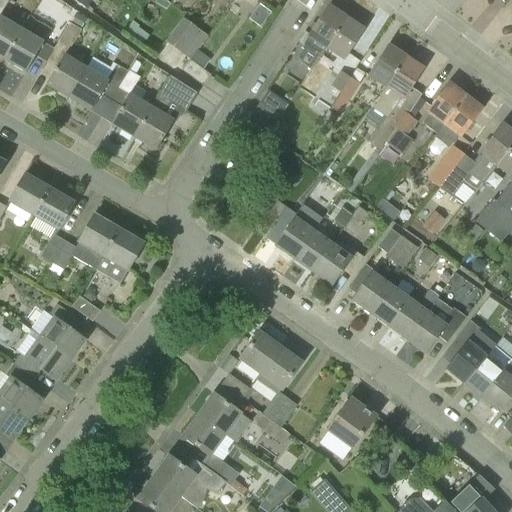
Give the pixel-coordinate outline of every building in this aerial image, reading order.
[(0,0),(0,58),(4,60),(21,30),(0,17),(0,15),(9,0),(0,0)] [(74,0),(87,10),(93,1),(92,0),(74,0)] [(262,1),(252,17),(263,24),(273,7),(262,1)] [(326,48),(327,48),(345,18),(328,7),(301,48),(318,60),(326,48)] [(76,14),(70,24),(80,30),(86,19),(76,14)] [(182,18),(164,42),(189,60),(207,37),(182,18)] [(345,18),(327,48),(345,60),(364,31),(345,18)] [(46,85),(68,99),(86,69),(85,68),(65,56),(81,31),(80,30),(70,24),(69,23),(53,49),(46,62),(56,68),(46,85)] [(36,56),(46,62),(53,49),(21,30),(4,60),(25,73),(36,56)] [(363,118),(364,119),(378,101),(386,87),(405,58),(387,46),(368,75),(385,86),(370,108),(371,108),(363,118)] [(101,95),(111,102),(119,89),(129,72),(137,58),(124,51),(111,72),(90,60),(85,68),(86,69),(68,99),(91,112),(101,95)] [(380,153),(386,145),(407,116),(395,106),(401,97),(404,99),(424,70),(405,58),(386,87),(378,101),(364,119),(378,128),(367,142),(380,153)] [(190,61),(182,71),(203,86),(210,76),(190,61)] [(111,125),(134,138),(151,108),(129,95),(139,78),(129,72),(119,89),(111,102),(121,108),(111,125)] [(327,111),(349,79),(340,72),(318,105),(327,111)] [(159,95),(185,111),(195,94),(169,78),(159,95)] [(349,79),(327,111),(328,111),(336,117),(337,117),(358,84),(349,79)] [(432,137),(433,138),(437,134),(444,125),(466,97),(448,84),(427,112),(429,114),(421,124),(435,134),(432,137)] [(437,134),(433,138),(447,149),(457,135),(461,138),(483,110),(466,97),(444,125),(437,134)] [(280,117),(259,103),(246,122),(268,136),(280,117)] [(151,108),(134,138),(155,151),(173,121),(151,108)] [(326,132),(336,117),(328,111),(318,127),(326,132)] [(407,116),(386,145),(401,155),(414,138),(408,133),(416,122),(407,116)] [(497,165),(511,146),(511,132),(501,125),(480,152),(483,154),(475,164),(468,174),(469,175),(482,185),(497,165)] [(511,146),(497,165),(511,176),(511,146)] [(464,156),(452,147),(427,180),(439,189),(464,156)] [(475,164),(464,156),(439,189),(451,198),(462,184),(469,175),(468,174),(475,164)] [(9,203),(33,217),(49,189),(25,175),(9,203)] [(49,189),(33,217),(58,231),(74,203),(49,189)] [(496,204),(505,211),(511,202),(511,192),(507,189),(496,204)] [(400,213),(382,199),(375,208),(393,221),(400,213)] [(268,215),(276,220),(283,211),(286,208),(277,202),(268,215)] [(357,207),(351,216),(342,228),(351,234),(357,227),(359,228),(368,215),(357,207)] [(332,221),(342,228),(351,216),(340,209),(332,221)] [(275,247),(293,260),(313,232),(295,218),(294,219),(283,211),(276,220),(288,229),(275,247)] [(445,220),(434,211),(422,227),(433,235),(445,220)] [(71,257),(95,271),(102,257),(119,229),(95,215),(78,243),(77,243),(74,248),(65,242),(52,264),(62,271),(71,257)] [(102,257),(95,271),(119,285),(126,271),(127,272),(143,244),(119,229),(102,257)] [(391,251),(400,237),(389,230),(377,248),(383,252),(386,247),(391,251)] [(293,260),(312,273),(333,245),(313,232),(293,260)] [(40,258),(52,264),(65,242),(53,235),(40,258)] [(333,245),(312,273),(331,287),(343,269),(352,274),(363,258),(339,241),(336,247),(333,245)] [(437,257),(425,249),(417,260),(429,268),(437,257)] [(62,271),(52,264),(48,271),(58,277),(62,271)] [(352,301),(370,314),(390,286),(372,273),(352,301)] [(464,281),(453,274),(447,282),(458,290),(464,281)] [(370,314),(388,327),(408,299),(390,286),(370,314)] [(442,290),(436,286),(432,292),(437,296),(442,290)] [(91,303),(95,297),(93,290),(89,287),(82,296),(91,303)] [(436,299),(437,297),(428,291),(418,306),(408,299),(388,327),(406,341),(427,312),(436,299)] [(100,312),(79,297),(71,307),(93,322),(100,312)] [(427,312),(406,341),(425,354),(438,337),(447,344),(465,318),(452,308),(451,310),(436,299),(427,312)] [(29,331),(40,339),(70,361),(84,341),(76,335),(83,324),(56,305),(49,315),(44,311),(29,331)] [(481,330),(471,322),(460,335),(469,343),(470,344),(481,330)] [(240,359),(260,374),(261,375),(280,349),(259,333),(240,359)] [(21,355),(13,365),(34,380),(41,370),(55,381),(70,361),(40,339),(26,358),(21,355)] [(446,370),(463,384),(486,357),(470,344),(469,343),(446,370)] [(255,380),(269,391),(274,385),(282,390),(301,364),(280,349),(261,375),(260,374),(255,380)] [(463,384),(481,399),(503,371),(486,357),(463,384)] [(0,369),(0,370),(1,371),(6,375),(13,365),(7,360),(0,369)] [(511,364),(509,363),(503,371),(481,399),(499,413),(509,401),(511,403),(511,364)] [(11,379),(0,393),(0,401),(27,420),(41,400),(26,390),(34,380),(13,365),(6,375),(11,379)] [(241,401),(249,390),(227,374),(220,385),(241,401)] [(278,393),(262,415),(261,415),(280,429),(296,406),(278,393)] [(198,416),(224,435),(236,444),(251,424),(282,446),(289,435),(280,429),(261,415),(262,415),(257,412),(250,422),(214,395),(198,416)] [(328,431),(352,449),(375,418),(350,400),(328,431)] [(0,431),(12,440),(27,420),(0,401),(0,431)] [(224,435),(198,416),(183,437),(207,454),(209,456),(224,435)] [(511,416),(503,427),(511,436),(511,416)] [(434,460),(423,452),(412,468),(423,476),(434,460)] [(230,487),(239,475),(211,454),(209,456),(207,454),(199,464),(230,487)] [(169,457),(153,478),(196,509),(196,508),(199,509),(206,490),(217,494),(225,483),(220,480),(221,480),(207,470),(204,481),(194,478),(195,476),(169,457)] [(450,503),(458,511),(492,511),(483,501),(494,490),(478,476),(450,503)] [(155,511),(192,511),(193,511),(191,507),(191,506),(196,510),(196,509),(153,478),(138,499),(155,511)] [(351,511),(323,480),(308,493),(325,511),(351,511)] [(264,511),(269,511),(282,501),(270,492),(258,508),(264,511)] [(398,511),(453,511),(444,503),(443,501),(432,511),(430,511),(420,500),(412,501),(406,503),(400,510),(398,511)]
